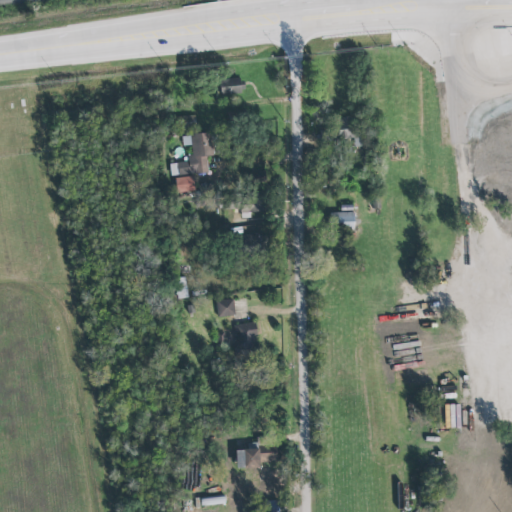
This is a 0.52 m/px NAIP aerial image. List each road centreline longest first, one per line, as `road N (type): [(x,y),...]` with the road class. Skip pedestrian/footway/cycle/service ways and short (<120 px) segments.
road 1 (residential): [(289,18),(301,511)]
road 2 (primary): [(0,55),(443,7)]
